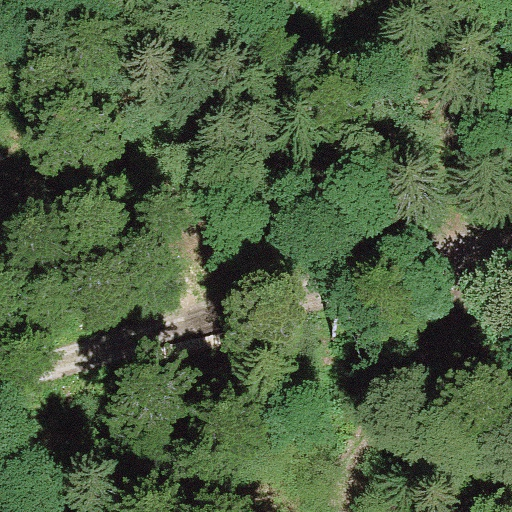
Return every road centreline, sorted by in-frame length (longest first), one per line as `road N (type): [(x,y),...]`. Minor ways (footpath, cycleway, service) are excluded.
road 1 (track): [(0,374),(344,292),(465,272),(511,254)]
road 2 (track): [(356,511),(465,272)]
